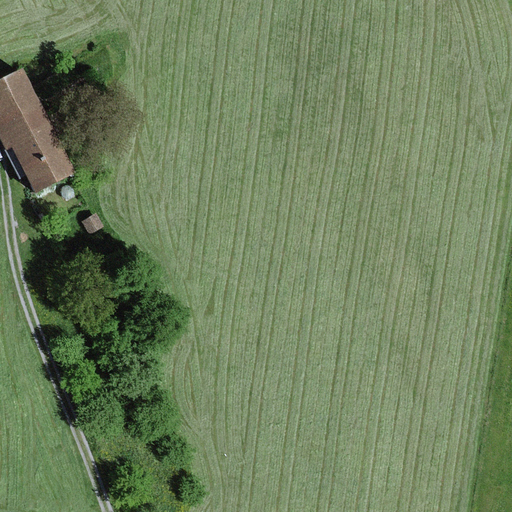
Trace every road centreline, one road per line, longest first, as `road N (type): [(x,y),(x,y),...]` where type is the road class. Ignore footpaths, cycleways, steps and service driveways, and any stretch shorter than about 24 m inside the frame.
road 1 (track): [(269,511),(142,46),(155,0)]
road 2 (track): [(107,511),(12,261),(1,168)]
